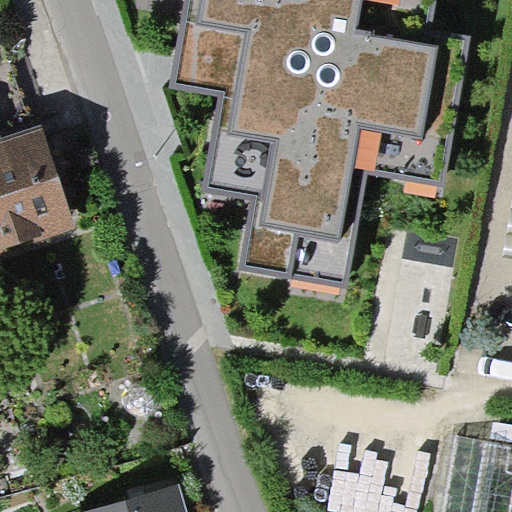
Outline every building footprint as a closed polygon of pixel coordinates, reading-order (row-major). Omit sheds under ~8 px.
[(357,0),(207,0),(204,26),(251,34),(236,134),(279,141),(266,224),(338,235),(356,119),(419,128),(432,50),(351,38),(357,0)] [(363,173),(457,182),(471,50),(443,47),(434,134),(367,127),(363,173)] [(0,255),(73,232),(42,135),(0,148),(0,255)] [(511,511),(511,441),(455,432),(442,511),(511,511)] [(141,502),(105,511),(187,511),(182,491),(141,502)]
